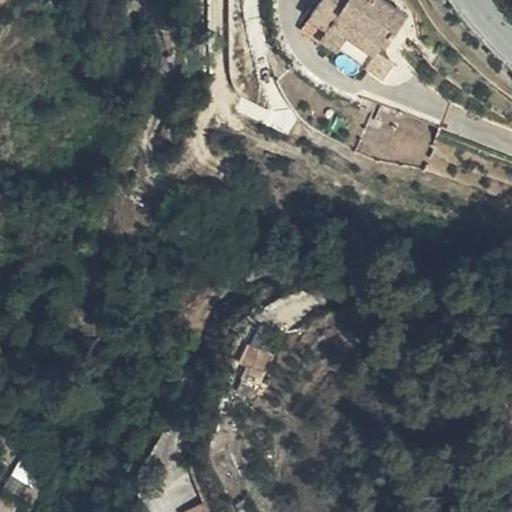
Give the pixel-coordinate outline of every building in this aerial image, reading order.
[(314,0),(304,13),(325,28),(330,19),(344,29),(334,45),(360,66),(377,44),(381,46),(401,18),(376,0),(314,0)] [(330,19),(325,28),(319,35),(334,45),(344,29),(330,19)] [(246,333),(263,342),(265,338),(255,332),(257,328),(251,324),(246,333)] [(236,363),(249,369),(263,342),(246,333),(241,331),(233,348),(241,352),(236,363)] [(249,369),(236,363),(229,377),(242,384),(249,369)] [(186,488),(165,502),(171,511),(181,511),(196,502),(186,488)]
